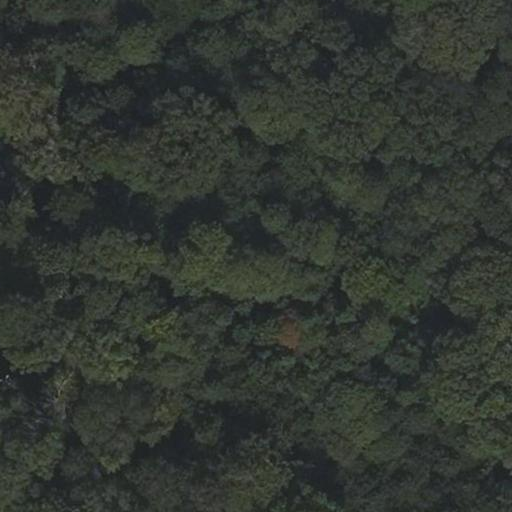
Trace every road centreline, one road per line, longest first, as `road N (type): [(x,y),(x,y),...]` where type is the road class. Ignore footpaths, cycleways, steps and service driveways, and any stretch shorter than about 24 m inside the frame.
road 1 (track): [(0,307),(511,325)]
road 2 (track): [(149,0),(0,72)]
